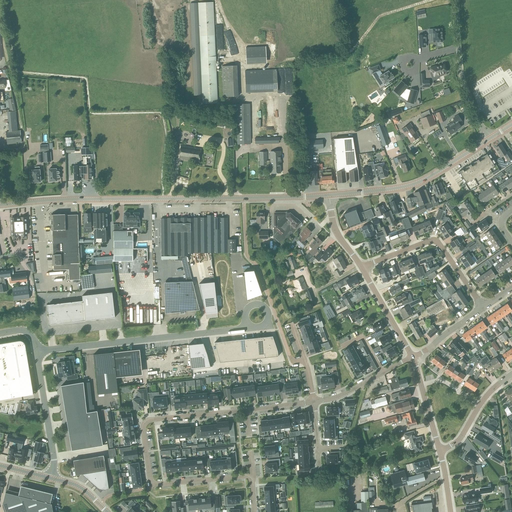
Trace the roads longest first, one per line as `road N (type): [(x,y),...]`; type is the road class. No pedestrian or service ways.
road 1 (secondary): [(0,205),(330,195)]
road 2 (residential): [(252,478),(151,486),(141,420),(246,410)]
road 3 (residential): [(37,350),(254,327)]
road 4 (unknown): [(121,341),(109,282),(42,300),(51,348)]
road 5 (secondary): [(330,195),(423,180),(487,140)]
road 6 (residential): [(483,307),(435,240),(360,267)]
road 7 (residential): [(50,477),(37,350)]
